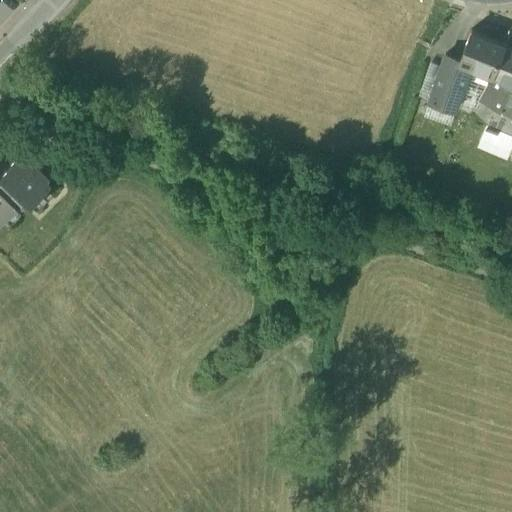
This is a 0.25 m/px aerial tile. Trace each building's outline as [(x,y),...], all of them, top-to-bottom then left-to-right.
[(503,42),(473,30),(474,30),(472,29),(460,58),(459,61),(471,66),(490,74),(490,75),(492,76),(504,44),(505,42),(503,41),(503,42)] [(511,47),(504,44),(492,75),(511,83),(511,47)] [(460,58),(446,53),(442,65),(430,99),(429,101),(456,110),(471,66),(459,61),(460,58)] [(431,61),(419,95),(430,99),(442,65),(431,61)] [(511,86),(511,83),(492,75),(492,76),(476,109),(490,123),(511,86)] [(511,86),(490,123),(511,132),(511,86)] [(0,179),(0,222),(25,197),(32,204),(50,185),(46,181),(49,178),(27,156),(24,159),(19,154),(1,173),(4,176),(0,179)]
